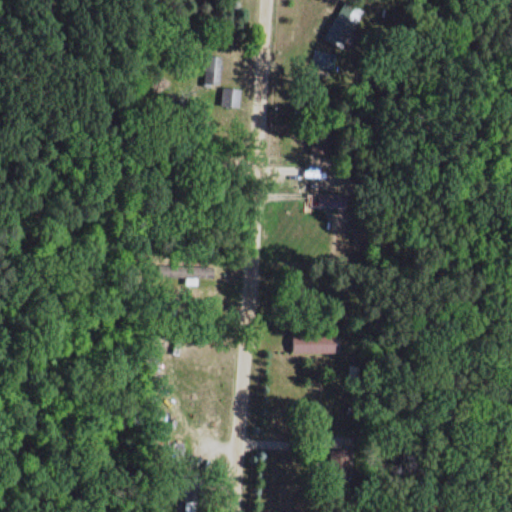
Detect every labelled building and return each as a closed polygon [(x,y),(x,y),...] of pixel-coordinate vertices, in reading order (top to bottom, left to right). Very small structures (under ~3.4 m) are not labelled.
[(324,40),(343,50),(363,13),(345,2),(324,40)] [(220,56),(201,56),(201,86),(220,86),(220,56)] [(219,106),(237,108),(239,90),(221,87),(219,106)] [(215,266),(174,266),(174,278),(215,278),(215,266)] [(333,353),(333,335),(289,335),(289,353),(333,353)] [(350,449),(328,449),(328,476),(350,476),(350,449)]
